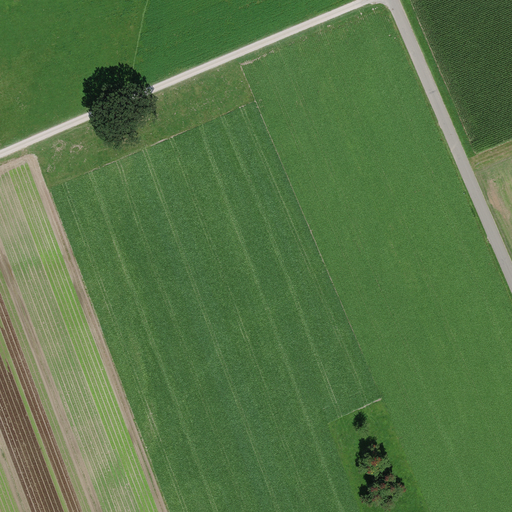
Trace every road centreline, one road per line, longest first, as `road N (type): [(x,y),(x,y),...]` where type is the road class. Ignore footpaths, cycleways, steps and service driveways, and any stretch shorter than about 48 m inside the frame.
road 1 (track): [(0,155),(370,0)]
road 2 (unclassified): [(511,275),(392,0)]
